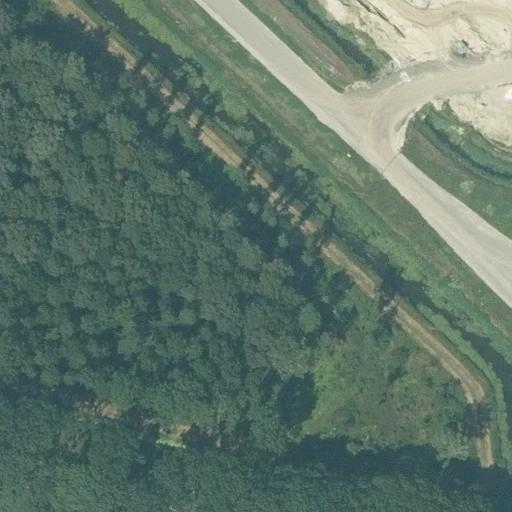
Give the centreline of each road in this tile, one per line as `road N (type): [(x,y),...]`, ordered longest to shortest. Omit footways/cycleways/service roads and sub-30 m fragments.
road 1 (unclassified): [(433,200),(215,0)]
road 2 (unclassified): [(159,511),(0,471)]
road 3 (unclassified): [(433,200),(450,235),(511,296)]
